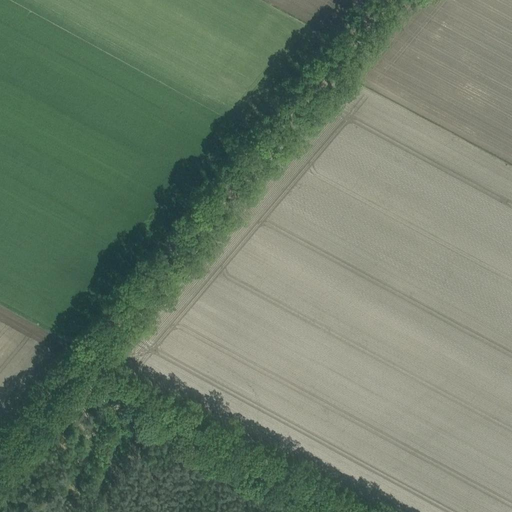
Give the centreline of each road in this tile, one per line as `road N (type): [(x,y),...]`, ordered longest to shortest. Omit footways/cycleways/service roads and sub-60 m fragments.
road 1 (track): [(0,457),(389,0)]
road 2 (track): [(357,511),(83,360)]
